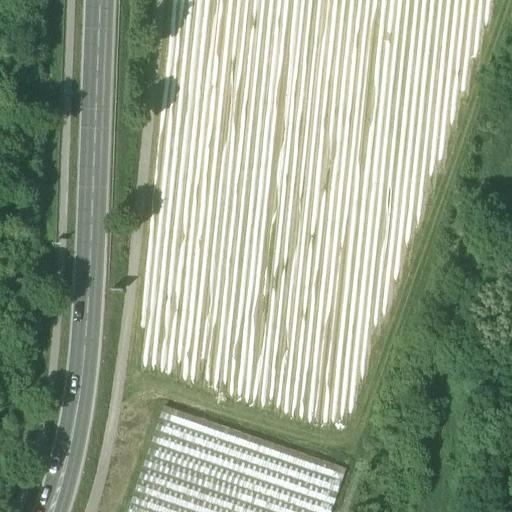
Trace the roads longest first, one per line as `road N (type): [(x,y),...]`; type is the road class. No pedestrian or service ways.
road 1 (track): [(91,511),(118,381),(159,0)]
road 2 (secondary): [(100,0),(78,409),(50,511)]
